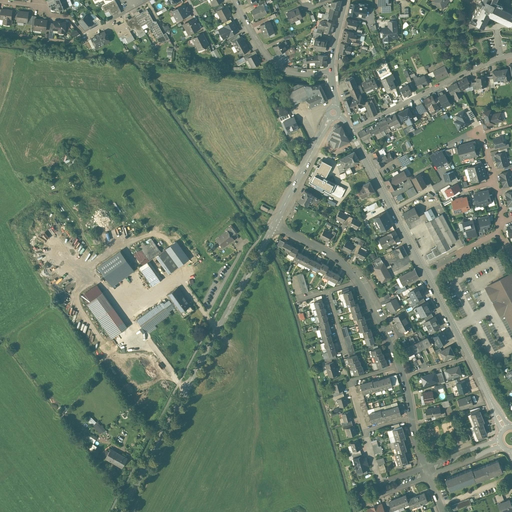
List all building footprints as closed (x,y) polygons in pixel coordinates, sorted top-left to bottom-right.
[(55,0),(57,2),(60,9),(64,8),(65,8),(66,8),(67,7),(68,6),(65,0),(55,0)] [(120,9),(114,0),(112,0),(106,4),(102,6),(105,11),(109,9),(111,14),(120,9)] [(340,0),(339,0),(332,2),(331,7),(339,9),(340,0)] [(357,1),(350,0),(347,15),(354,17),(355,12),(357,1)] [(370,2),(357,0),(357,1),(355,12),(361,13),(361,10),(368,11),(368,9),(370,2)] [(448,0),(435,0),(440,3),(438,6),(442,8),(448,0)] [(480,0),(479,4),(478,6),(471,21),(483,27),(489,15),(507,24),(510,25),(511,21),(511,12),(501,8),(502,5),(496,2),(496,0),(480,0)] [(184,4),(172,11),(177,21),(190,14),(184,4)] [(260,7),(252,10),(255,19),(267,14),(264,4),(263,4),(260,6),(260,7)] [(224,7),(217,10),(217,11),(222,20),(232,15),(227,5),(224,7)] [(331,7),(330,7),(330,8),(329,13),(329,18),(330,18),(336,19),(339,9),(331,7)] [(298,8),(287,13),(291,23),(303,17),(298,8)] [(9,10),(6,10),(6,9),(2,9),(1,18),(4,19),(11,19),(12,10),(9,10)] [(147,10),(140,14),(139,11),(135,13),(136,16),(141,24),(146,21),(148,25),(153,23),(154,22),(153,21),(147,10)] [(29,12),(18,11),(17,20),(27,22),(28,15),(29,12)] [(93,22),(87,14),(79,21),(86,28),(88,26),(93,22)] [(141,24),(136,16),(129,20),(128,17),(124,19),(125,22),(130,30),(135,27),(138,31),(143,28),(141,24)] [(98,17),(93,22),(88,26),(91,29),(103,22),(98,17)] [(194,18),(183,24),(189,34),(200,28),(197,23),(194,18)] [(36,19),(34,29),(46,30),(47,20),(36,19)] [(357,21),(346,19),(344,27),(355,29),(357,21)] [(164,34),(156,21),(155,21),(155,20),(153,21),(154,22),(153,23),(154,26),(151,28),(159,41),(163,42),(167,40),(164,34)] [(324,20),(319,22),(318,28),(322,29),(325,29),(327,21),(324,20)] [(66,22),(54,21),(54,23),(53,29),(59,29),(59,31),(64,32),(64,30),(65,30),(65,28),(66,28),(67,26),(66,25),(66,22)] [(232,22),(225,26),(230,35),(239,30),(234,21),(232,22)] [(270,21),(260,25),(261,26),(262,25),(264,31),(263,31),(265,36),(274,32),(270,21)] [(335,23),(327,21),(325,29),(324,31),(332,33),(335,23)] [(396,21),(388,21),(389,28),(383,28),(382,29),(383,32),(384,33),(384,37),(387,37),(387,38),(387,40),(388,40),(392,40),(392,37),(397,37),(397,27),(396,27),(396,21)] [(125,22),(119,26),(117,23),(113,25),(119,36),(121,34),(124,33),(126,35),(127,37),(132,34),(130,30),(125,22)] [(353,32),(344,30),(342,39),(351,41),(351,38),(352,34),(353,32)] [(105,31),(99,34),(98,33),(97,35),(92,38),(97,48),(110,41),(105,31)] [(203,33),(193,38),(199,50),(204,47),(205,47),(209,45),(203,33)] [(239,34),(230,39),(231,42),(233,41),(240,37),(239,34)] [(240,37),(233,41),(237,50),(236,50),(237,52),(238,51),(239,53),(240,53),(248,48),(249,48),(242,36),(240,37)] [(321,39),(315,38),(313,48),(325,50),(327,40),(321,39)] [(89,40),(83,43),(90,49),(92,46),(89,40)] [(283,42),(274,46),(278,54),(287,49),(283,42)] [(349,44),(341,42),(339,52),(346,54),(346,53),(348,46),(349,44)] [(260,62),(255,54),(253,56),(248,58),(249,59),(253,66),(260,62)] [(328,55),(319,54),(319,55),(317,64),(326,65),(328,55)] [(319,55),(306,58),(307,63),(315,62),(315,64),(317,64),(319,55)] [(444,65),(433,71),(437,79),(448,73),(444,65)] [(507,69),(492,71),(493,76),(494,80),(504,79),(505,81),(509,80),(507,69)] [(392,74),(385,77),(381,79),(382,79),(387,90),(386,90),(395,86),(392,80),(394,78),(392,74)] [(424,75),(420,78),(419,77),(418,77),(417,75),(413,77),(419,88),(428,84),(424,75)] [(354,77),(346,80),(345,80),(349,89),(349,88),(352,87),(352,88),(353,88),(352,87),(357,85),(354,77)] [(485,77),(476,78),(477,82),(477,87),(478,87),(486,86),(486,85),(486,81),(485,81),(485,77)] [(374,78),(363,83),(366,91),(373,87),(374,89),(378,87),(374,78)] [(467,78),(457,83),(460,90),(462,90),(464,89),(465,87),(468,86),(467,83),(469,82),(467,78)] [(457,82),(448,87),(451,94),(453,94),(456,99),(462,96),(459,90),(460,90),(457,83),(457,82)] [(299,84),(285,90),(292,104),(306,98),(310,108),(314,106),(304,84),(299,84)] [(317,85),(312,86),(304,84),(314,106),(323,102),(328,100),(321,84),(317,85)] [(412,92),(408,84),(400,88),(404,96),(412,92)] [(357,85),(352,87),(353,88),(352,88),(352,87),(349,88),(349,89),(353,98),(350,99),(349,97),(344,99),(349,111),(353,109),(354,111),(360,108),(364,106),(365,106),(360,92),(357,86),(357,85)] [(440,96),(436,98),(438,102),(440,101),(443,107),(450,103),(447,98),(445,95),(444,94),(442,91),(438,93),(440,96)] [(432,95),(424,100),(427,107),(429,107),(431,112),(434,110),(439,108),(436,103),(438,102),(436,98),(434,99),(432,95)] [(371,99),(364,102),(370,117),(378,114),(373,102),(371,99)] [(415,106),(419,114),(425,111),(422,103),(415,106)] [(409,107),(398,113),(402,120),(405,119),(408,124),(418,119),(415,114),(413,115),(409,107)] [(471,109),(465,112),(469,120),(475,117),(471,109)] [(491,110),(483,112),(485,122),(483,123),(484,130),(490,129),(489,125),(494,124),(494,123),(503,120),(501,112),(492,115),(491,110)] [(460,122),(456,124),(459,129),(467,125),(466,124),(470,122),(469,120),(465,112),(464,111),(456,115),(460,122)] [(298,129),(297,126),(288,130),(284,121),(291,118),(288,113),(279,117),(287,134),(298,129)] [(395,113),(386,118),(390,126),(395,124),(399,122),(395,113)] [(291,118),(284,121),(288,130),(297,126),(293,117),(291,118)] [(386,118),(377,123),(381,131),(383,130),(390,126),(386,118)] [(377,123),(368,127),(372,135),(379,132),(381,131),(377,123)] [(340,126),(339,124),(337,124),(334,126),(333,127),(334,129),(333,130),(335,133),(331,135),(333,137),(330,139),(331,140),(334,146),(334,147),(338,145),(339,146),(349,141),(341,126),(340,126)] [(368,127),(358,132),(363,140),(367,138),(372,135),(368,127)] [(420,128),(408,134),(410,137),(422,131),(420,128)] [(503,136),(498,137),(497,138),(493,139),(495,147),(505,145),(503,136)] [(472,141),(457,146),(459,152),(461,160),(476,155),(474,148),(473,142),(472,141)] [(71,145),(63,153),(65,154),(66,155),(74,148),(71,145)] [(457,146),(451,148),(452,148),(445,150),(447,154),(448,155),(454,154),(453,153),(459,152),(457,146)] [(382,148),(373,153),(376,157),(380,154),(381,157),(386,154),(383,148),(383,149),(382,148)] [(438,151),(431,155),(437,167),(441,165),(441,166),(448,162),(445,156),(442,151),(441,150),(438,152),(438,151)] [(354,151),(340,159),(344,166),(347,165),(348,166),(350,166),(359,161),(354,151)] [(504,151),(495,154),(496,161),(506,158),(504,151)] [(381,157),(385,163),(393,159),(390,152),(386,154),(381,157)] [(66,155),(65,154),(61,158),(69,165),(72,161),(66,155)] [(376,157),(373,158),(378,168),(385,164),(385,163),(381,157),(380,154),(376,157)] [(406,154),(398,158),(400,162),(407,159),(408,158),(407,156),(406,154)] [(506,158),(496,161),(498,168),(504,166),(508,165),(506,158)] [(72,161),(69,165),(71,168),(77,162),(74,159),(72,161)] [(332,165),(322,160),(319,167),(317,166),(309,182),(310,182),(310,183),(315,185),(314,187),(323,192),(324,190),(331,193),(336,184),(325,178),(332,165)] [(475,165),(467,167),(471,181),(479,179),(485,177),(486,177),(482,163),(481,163),(475,165)] [(348,166),(347,165),(344,166),(343,167),(347,177),(353,173),(350,166),(348,166)] [(404,170),(393,176),(385,181),(390,191),(399,186),(398,186),(403,183),(404,182),(402,179),(407,177),(404,170)] [(453,171),(444,174),(445,181),(449,180),(451,179),(451,178),(455,177),(453,171)] [(510,171),(500,173),(502,180),(511,177),(510,171)] [(420,174),(412,178),(418,189),(426,185),(420,174)] [(511,178),(511,177),(502,180),(504,187),(509,185),(511,184),(511,178)] [(375,191),(371,183),(370,181),(363,184),(364,186),(368,194),(375,191)] [(459,190),(460,189),(457,184),(445,190),(448,196),(451,194),(459,190)] [(364,186),(358,189),(362,198),(368,195),(368,194),(364,186)] [(413,187),(407,190),(410,197),(417,193),(413,187)] [(304,190),(302,194),(301,196),(299,200),(299,201),(307,205),(309,202),(311,202),(312,200),(318,203),(320,198),(313,195),(313,194),(305,190),(304,190)] [(488,190),(482,192),(482,191),(481,192),(484,204),(488,203),(488,202),(491,201),(489,195),(488,190)] [(484,204),(481,192),(479,192),(479,193),(474,194),(475,199),(477,205),(480,204),(480,205),(484,204)] [(466,197),(461,199),(460,198),(459,198),(462,211),(466,210),(466,209),(469,208),(468,201),(466,197)] [(462,211),(459,198),(457,199),(458,199),(452,201),(455,212),(458,211),(458,212),(462,211)] [(376,202),(368,206),(371,211),(379,207),(376,202)] [(304,210),(296,206),(294,210),(292,213),(291,216),(299,220),(301,216),(302,217),(304,214),(306,215),(308,213),(304,211),(304,210)] [(414,207),(403,213),(408,222),(419,216),(414,207)] [(430,209),(425,212),(430,220),(435,217),(430,209)] [(347,215),(339,211),(336,218),(343,222),(347,215)] [(457,241),(442,214),(435,217),(449,244),(457,241)] [(387,216),(380,220),(380,221),(380,222),(378,223),(382,231),(384,230),(385,230),(385,231),(385,230),(393,227),(393,226),(391,223),(391,222),(390,220),(388,217),(388,216),(387,216)] [(449,244),(435,217),(430,220),(426,222),(425,223),(436,243),(436,242),(436,243),(436,246),(431,248),(433,251),(436,256),(451,248),(449,244)] [(485,218),(483,217),(482,217),(481,219),(481,221),(479,222),(480,224),(482,231),(488,229),(487,225),(489,225),(489,222),(490,221),(489,217),(485,218)] [(360,222),(353,218),(349,225),(357,229),(360,222)] [(472,220),(463,223),(464,230),(466,229),(474,227),(474,225),(473,222),(473,220),(472,220)] [(227,231),(217,239),(220,243),(221,243),(223,247),(231,241),(233,239),(231,236),(237,232),(231,225),(226,230),(227,231)] [(474,227),(466,229),(468,236),(472,235),(472,236),(477,235),(475,229),(474,227)] [(331,233),(324,230),(320,237),(328,241),(328,240),(332,234),(331,233)] [(395,230),(387,233),(388,235),(380,239),(383,246),(392,242),(392,243),(400,240),(395,230)] [(159,248),(153,240),(146,245),(148,248),(154,257),(156,256),(158,254),(155,251),(159,248)] [(353,245),(346,241),(342,248),(350,252),(350,251),(354,245),(353,245)] [(146,245),(144,242),(138,246),(141,249),(134,254),(143,265),(139,267),(142,271),(151,264),(149,261),(154,257),(148,248),(146,245)] [(298,249),(292,245),(284,242),(282,246),(286,247),(285,249),(289,251),(288,252),(294,256),(295,256),(297,251),(298,249)] [(403,245),(393,250),(395,256),(398,254),(400,257),(407,254),(403,245)] [(179,266),(166,248),(158,254),(156,256),(169,273),(179,266)] [(356,254),(356,255),(363,259),(367,252),(360,248),(359,248),(356,254)] [(134,270),(120,251),(98,266),(112,286),(134,270)] [(303,254),(297,251),(295,256),(294,256),(293,258),(299,262),(303,254)] [(303,254),(299,262),(306,265),(309,258),(303,254)] [(315,261),(309,258),(306,265),(312,268),(315,261)] [(382,259),(376,262),(375,261),(372,263),(374,267),(383,262),(382,259)] [(322,264),(315,261),(312,268),(318,271),(319,270),(322,264)] [(383,262),(374,267),(382,282),(391,277),(383,262)] [(329,266),(322,263),(322,264),(319,270),(325,273),(327,269),(329,266)] [(162,279),(151,264),(142,271),(153,287),(162,279)] [(327,269),(325,273),(323,276),(330,279),(333,272),(327,269)] [(415,269),(399,277),(403,285),(419,277),(415,269)] [(340,275),(333,272),(330,279),(336,282),(339,276),(340,275)] [(511,274),(511,273),(489,285),(491,289),(504,314),(511,329),(511,274)] [(410,291),(408,291),(411,296),(421,291),(419,286),(417,286),(410,291)] [(191,305),(178,287),(167,294),(170,298),(175,305),(183,317),(191,311),(188,307),(191,305)] [(504,314),(491,289),(488,291),(492,300),(500,316),(504,314)] [(351,290),(343,293),(345,299),(353,297),(351,290)] [(421,291),(411,296),(413,301),(415,300),(423,296),(424,295),(421,291)] [(124,329),(100,294),(87,303),(112,337),(124,329)] [(353,297),(345,299),(347,306),(350,306),(350,305),(355,304),(353,297)] [(162,302),(137,319),(146,331),(147,330),(155,324),(170,313),(168,310),(175,305),(170,298),(163,303),(162,302)] [(393,299),(386,303),(390,311),(391,311),(395,308),(400,306),(396,298),(395,298),(393,299)] [(322,299),(314,301),(316,308),(324,306),(322,299)] [(418,306),(416,306),(419,311),(429,306),(427,301),(425,301),(418,306)] [(358,303),(355,304),(350,305),(350,306),(352,312),(360,310),(358,303)] [(324,306),(316,308),(318,315),(326,313),(324,306)] [(429,306),(419,311),(421,316),(431,311),(432,310),(429,306)] [(360,310),(352,312),(354,319),(356,318),(362,317),(362,316),(360,310)] [(411,327),(403,312),(394,318),(401,332),(403,331),(408,328),(411,327)] [(326,313),(318,315),(320,322),(328,319),(326,313)] [(364,316),(362,316),(362,317),(356,318),(358,325),(366,322),(364,316)] [(425,321),(424,321),(427,326),(439,320),(438,318),(436,319),(435,316),(433,316),(425,321)] [(328,319),(320,322),(322,328),(328,327),(330,326),(328,319)] [(439,320),(427,326),(429,331),(430,331),(435,328),(440,326),(438,321),(439,321),(439,320)] [(366,322),(358,325),(360,332),(363,331),(368,329),(366,322)] [(155,324),(147,330),(149,333),(157,327),(155,324)] [(328,327),(322,328),(321,329),(323,335),(330,333),(328,327)] [(370,328),(368,329),(363,331),(365,337),(372,335),(370,328)] [(409,331),(408,328),(403,331),(405,336),(414,332),(412,330),(409,331)] [(443,331),(434,336),(436,340),(445,336),(443,331)] [(330,333),(323,335),(325,342),(332,340),(330,333)] [(372,335),(365,337),(367,344),(373,342),(375,342),(372,335)] [(421,339),(419,340),(417,335),(416,335),(413,336),(419,349),(425,347),(421,339)] [(175,369),(150,336),(145,340),(169,373),(175,369)] [(419,349),(413,336),(409,338),(412,344),(410,345),(414,352),(419,349)] [(445,336),(436,340),(438,345),(448,340),(445,336)] [(426,337),(421,339),(425,347),(431,344),(428,337),(426,337)] [(332,340),(325,342),(327,349),(334,347),(332,340)] [(410,345),(404,348),(407,356),(414,352),(410,345)] [(441,350),(440,351),(440,352),(439,353),(440,355),(442,354),(444,358),(444,359),(447,358),(448,359),(452,357),(451,356),(454,354),(450,345),(441,350)] [(334,347),(327,349),(329,356),(335,354),(336,354),(334,347)] [(373,350),(371,350),(373,356),(374,356),(382,353),(380,347),(378,348),(373,350)] [(382,353),(374,356),(375,362),(376,361),(384,359),(383,353),(382,353)] [(350,356),(347,357),(349,363),(350,363),(358,360),(357,354),(350,356)] [(384,359),(376,361),(378,367),(387,364),(385,358),(384,359)] [(358,360),(350,363),(352,369),(353,368),(361,366),(359,360),(358,360)] [(327,363),(326,364),(330,379),(338,376),(333,361),(332,362),(327,363)] [(361,366),(353,368),(354,374),(363,372),(362,365),(361,366)] [(459,366),(445,369),(448,378),(461,374),(459,366)] [(435,372),(421,376),(424,385),(437,381),(435,374),(435,372)] [(396,375),(390,377),(392,384),(398,382),(396,375)] [(390,377),(384,378),(386,387),(392,386),(392,384),(390,377)] [(384,378),(378,380),(381,389),(386,387),(384,378)] [(372,382),(375,390),(375,391),(381,389),(378,380),(372,382)] [(465,380),(456,383),(459,393),(463,392),(468,390),(465,380)] [(372,381),(366,382),(369,392),(375,390),(372,382),(372,381)] [(341,382),(333,384),(335,392),(342,390),(343,390),(341,382)] [(366,382),(360,384),(361,387),(362,390),(363,393),(369,392),(366,382)] [(432,391),(423,392),(423,397),(422,397),(423,404),(432,402),(431,400),(434,399),(432,391)] [(344,396),(337,399),(340,407),(348,404),(345,396),(344,396)] [(470,396),(458,399),(461,409),(473,405),(470,396)] [(448,399),(442,401),(443,408),(450,406),(448,399)] [(398,406),(392,407),(395,417),(401,415),(398,406)] [(333,408),(334,412),(331,413),(331,415),(340,413),(339,407),(333,408)] [(392,407),(387,409),(389,418),(395,417),(392,407)] [(439,407),(425,409),(426,413),(423,413),(424,416),(425,416),(427,416),(427,417),(440,414),(439,407)] [(381,411),(383,419),(384,420),(389,418),(387,409),(381,411)] [(381,410),(375,412),(378,421),(383,419),(381,411),(381,410)] [(471,414),(473,420),(482,416),(480,410),(479,410),(471,414)] [(350,411),(342,413),(344,421),(344,422),(351,420),(352,419),(350,411)] [(375,412),(369,413),(370,416),(370,418),(371,421),(372,422),(378,421),(375,412)] [(91,413),(87,417),(100,430),(104,425),(91,413)] [(482,416),(473,420),(475,425),(482,422),(482,423),(484,422),(482,416)] [(482,422),(475,425),(473,426),(475,431),(484,428),(482,423),(482,422)] [(353,426),(346,428),(349,436),(356,434),(354,426),(353,426)] [(402,426),(393,429),(394,435),(404,432),(402,426)] [(484,428),(475,431),(478,437),(484,435),(486,434),(484,428)] [(98,437),(90,432),(88,437),(95,441),(98,437)] [(404,432),(394,435),(396,441),(403,439),(405,438),(404,432)] [(403,439),(396,441),(394,441),(396,447),(405,445),(403,439)] [(358,441),(351,443),(353,451),(360,449),(361,449),(358,441)] [(405,445),(396,447),(397,453),(404,451),(406,450),(405,445)] [(128,458),(111,448),(106,458),(122,467),(128,458)] [(404,451),(397,453),(395,454),(397,459),(406,457),(404,451)] [(362,456),(353,458),(353,459),(354,458),(356,465),(366,462),(364,455),(362,456)] [(406,457),(397,459),(398,465),(407,463),(406,457)] [(498,460),(472,470),(476,480),(476,481),(480,480),(480,478),(485,476),(486,478),(490,476),(489,475),(493,474),(493,475),(502,471),(500,466),(498,460)] [(366,462),(356,465),(358,472),(358,471),(366,469),(368,469),(366,462)] [(472,469),(446,479),(448,485),(449,485),(450,489),(450,490),(459,486),(463,484),(463,485),(467,483),(466,482),(472,480),(472,481),(476,480),(472,470),(472,469)] [(426,495),(424,492),(419,494),(422,503),(428,501),(426,495)] [(501,492),(495,495),(497,501),(504,499),(501,492)] [(411,508),(406,494),(400,496),(404,505),(409,503),(411,508)] [(417,505),(413,497),(408,499),(406,494),(411,508),(417,505)] [(419,494),(413,497),(417,505),(422,503),(419,494)] [(400,496),(394,499),(398,507),(404,505),(400,496)] [(394,499),(389,501),(390,504),(392,510),(398,507),(394,499)] [(469,499),(455,504),(457,509),(471,504),(469,499)] [(511,506),(509,499),(498,503),(501,511),(504,511),(511,509),(511,506)] [(378,505),(375,506),(375,505),(373,506),(374,507),(371,508),(371,507),(371,508),(367,509),(368,511),(385,511),(382,503),(378,505),(377,505),(378,505)]
